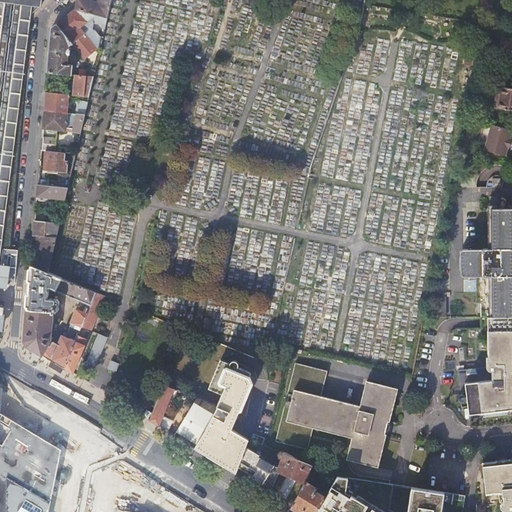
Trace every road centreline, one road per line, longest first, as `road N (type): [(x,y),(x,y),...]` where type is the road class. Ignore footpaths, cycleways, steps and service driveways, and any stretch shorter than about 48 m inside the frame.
road 1 (residential): [(6,360),(14,345),(41,23),(57,0)]
road 2 (tertiary): [(6,360),(249,511)]
